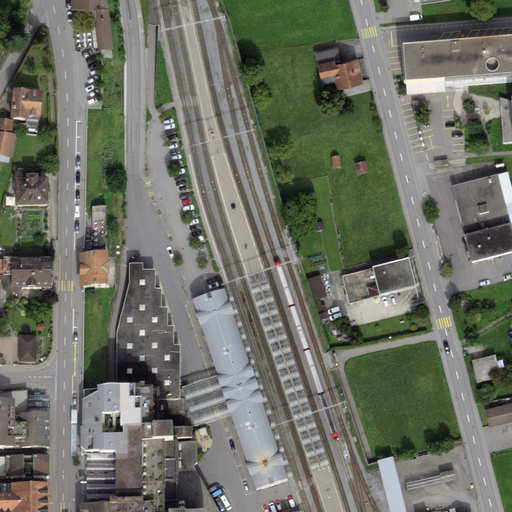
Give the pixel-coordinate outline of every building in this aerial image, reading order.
[(70,0),(71,10),(89,11),(89,18),(93,21),(95,22),(97,49),(114,47),(106,0),(70,0)] [(511,44),(398,50),(400,88),(511,83),(511,44)] [(358,56),(316,67),(320,81),(336,77),(339,92),(365,86),(358,56)] [(43,97),(14,94),(10,123),(27,125),(27,127),(38,129),(38,123),(41,123),(43,97)] [(13,124),(0,121),(0,158),(12,161),(17,136),(12,136),(13,124)] [(26,184),(16,183),(16,211),(49,212),(49,184),(38,184),(38,181),(26,181),(26,184)] [(511,224),(501,182),(453,194),(472,270),(511,260),(511,224)] [(106,209),(93,209),(92,260),(105,261),(106,209)] [(0,282),(3,282),(3,290),(4,292),(7,294),(21,294),(21,293),(51,294),(51,262),(0,260),(0,282)] [(84,260),(80,260),(79,294),(84,294),(107,295),(108,261),(105,261),(92,260),(84,260)] [(410,263),(342,280),(350,308),(417,291),(410,263)] [(117,328),(117,391),(153,391),(153,430),(171,429),(177,429),(178,429),(181,429),(180,389),(180,369),(180,359),(180,349),(180,347),(173,347),(173,341),(173,332),(173,328),(168,328),(168,309),(161,309),(161,291),(155,291),(155,272),(149,272),(142,272),(142,265),(130,265),(130,286),(117,328)] [(322,278),(310,281),(315,301),(327,299),(322,278)] [(224,291),(193,302),(216,371),(225,396),(232,416),(256,491),(288,480),(259,395),(253,377),(224,291)] [(37,337),(19,337),(18,363),(36,364),(37,337)] [(496,359),(475,365),(480,384),(502,378),(496,359)] [(225,396),(216,371),(205,375),(207,380),(200,382),(190,386),(180,389),(181,429),(193,424),(194,426),(195,429),(212,423),(232,416),(225,396)] [(0,448),(49,448),(49,411),(28,412),(27,394),(27,390),(0,393),(0,448)] [(97,397),(84,400),(84,455),(119,454),(119,485),(119,497),(109,497),(109,506),(84,507),(79,506),(79,511),(220,511),(194,465),(197,462),(196,442),(177,443),(177,438),(177,429),(171,429),(153,430),(153,391),(117,391),(98,390),(97,397)] [(44,393),(27,394),(28,412),(49,411),(48,401),(44,393)] [(511,405),(484,412),(488,428),(511,422),(511,405)] [(208,443),(204,431),(200,433),(196,434),(200,446),(208,443)] [(119,454),(84,455),(84,486),(84,507),(109,506),(109,497),(119,497),(119,485),(119,454)] [(49,455),(0,455),(0,477),(49,476),(49,455)] [(403,511),(392,460),(377,463),(387,511),(403,511)] [(50,511),(50,482),(0,483),(0,511),(50,511)]
